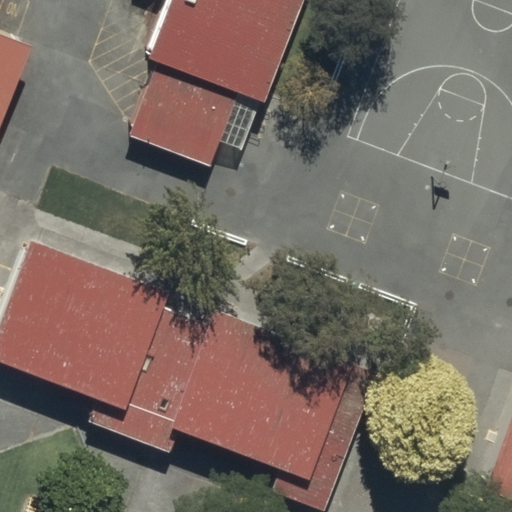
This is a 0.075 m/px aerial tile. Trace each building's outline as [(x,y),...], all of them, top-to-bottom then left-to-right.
[(155,0),(132,63),(252,108),(292,0),(155,0)] [(0,112),(23,51),(0,42),(0,112)] [(148,313),(153,300),(17,249),(0,293),(0,376),(81,407),(108,417),(148,313)] [(296,486),(339,371),(199,319),(195,332),(156,434),(170,439),(296,486)] [(511,511),(511,398),(474,504),(496,511),(511,511)]
